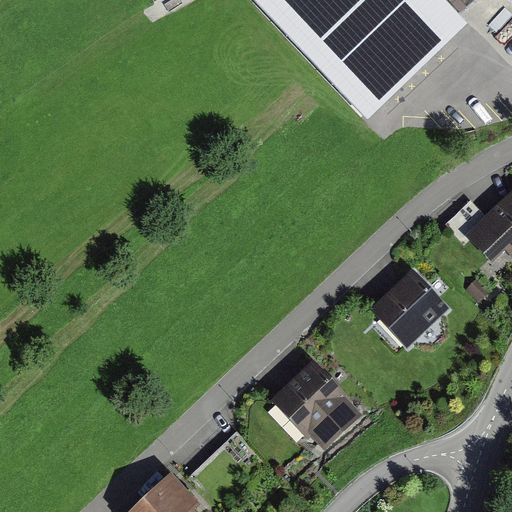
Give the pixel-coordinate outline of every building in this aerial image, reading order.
[(467,23),(445,0),(260,0),(369,115),(467,23)] [(450,0),(460,11),(473,0),(450,0)] [(511,203),(475,239),(500,266),(510,257),(511,259),(511,203)] [(451,316),(418,277),(378,311),(412,350),(451,316)] [(366,418),(316,366),(276,404),(326,456),(366,418)] [(199,511),(204,508),(175,479),(142,511),(199,511)]
